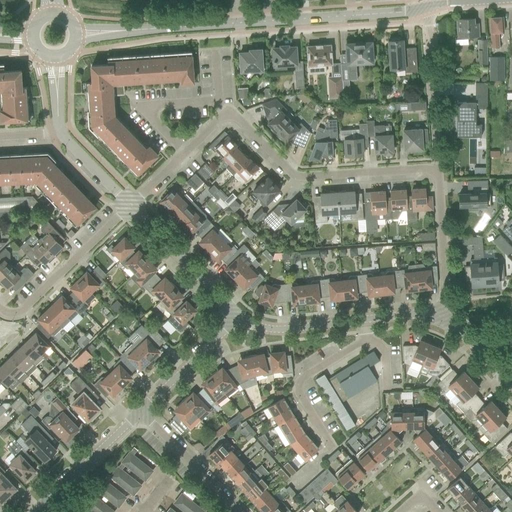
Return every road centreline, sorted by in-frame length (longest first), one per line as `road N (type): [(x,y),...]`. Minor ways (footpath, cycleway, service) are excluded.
road 1 (residential): [(129,205),(229,113),(300,179),(438,170)]
road 2 (tertiary): [(113,31),(426,8)]
road 3 (residential): [(129,205),(26,306),(12,310),(0,302)]
road 4 (residential): [(237,318),(129,205)]
road 5 (residential): [(330,446),(300,396),(300,381),(367,340)]
road 6 (residential): [(441,317),(438,170)]
road 7 (residential): [(35,511),(139,413)]
road 8 (residential): [(139,413),(237,318)]
road 9 (residential): [(364,321),(289,330),(237,318)]
